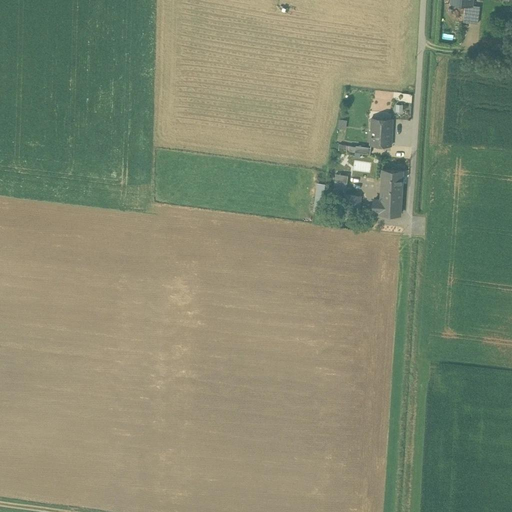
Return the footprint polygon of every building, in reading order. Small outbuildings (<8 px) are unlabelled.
[(472,6),(465,5),(463,22),(478,23),(480,6),(472,5),(472,6)] [(411,101),(411,93),(396,92),(396,101),(411,101)] [(392,118),(372,117),(371,145),(391,146),(392,118)] [(371,147),(356,145),(355,152),(370,154),(371,147)] [(403,170),(383,168),(382,188),(382,189),(402,190),(403,170)] [(348,175),(336,173),(335,180),(347,182),(348,175)] [(346,188),(334,186),(333,193),(340,194),(345,195),(345,194),(346,194),(346,188)] [(402,190),(382,189),(382,188),(381,188),(381,199),(374,199),(374,210),(380,211),(380,213),(400,214),(402,190)] [(345,194),(345,195),(340,194),(337,215),(357,218),(361,196),(346,194),(345,194)]
